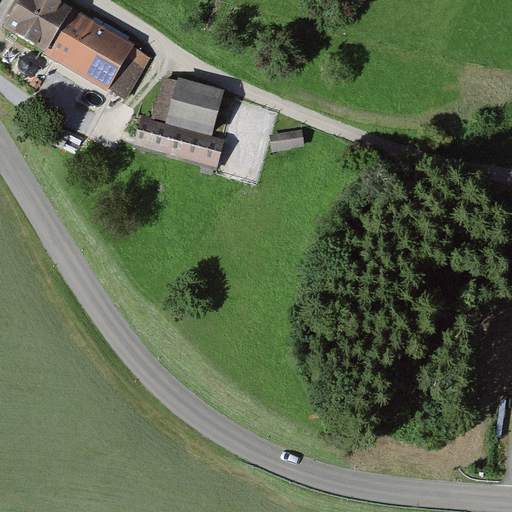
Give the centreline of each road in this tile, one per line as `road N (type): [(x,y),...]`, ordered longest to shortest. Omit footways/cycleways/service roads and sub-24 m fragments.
road 1 (tertiary): [(0,143),(95,301),(161,381),(231,439),(319,476),(511,502)]
road 2 (track): [(93,0),(178,54),(343,135),(511,173)]
